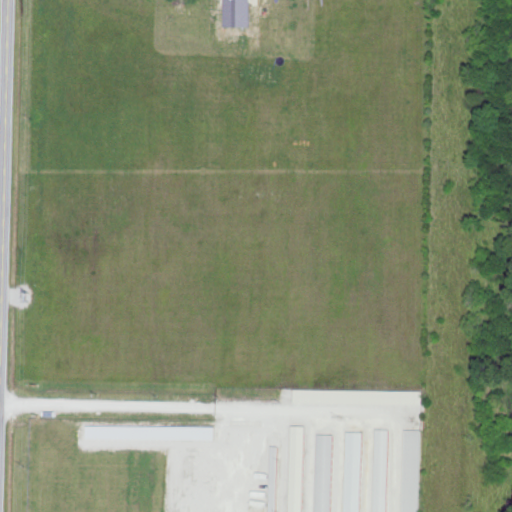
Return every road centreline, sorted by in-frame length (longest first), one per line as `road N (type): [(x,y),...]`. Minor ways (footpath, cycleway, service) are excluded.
road 1 (residential): [(211,409),(393,413),(391,511),(281,411)]
road 2 (tertiary): [(0,352),(7,0)]
road 3 (residential): [(0,407),(211,409)]
